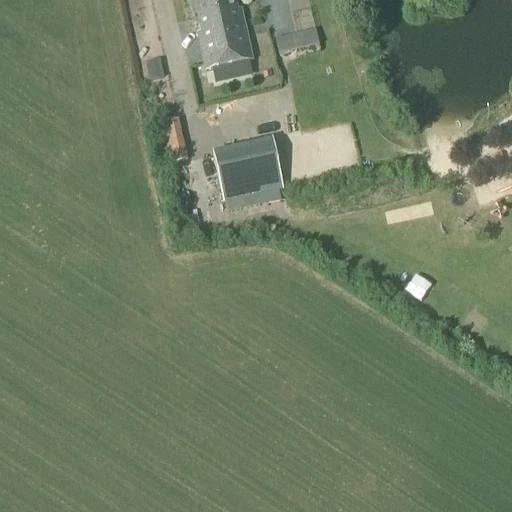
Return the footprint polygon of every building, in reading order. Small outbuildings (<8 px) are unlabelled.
[(236,13),(233,0),(192,0),(200,35),(196,36),(205,74),(252,63),(240,12),(236,13)] [(279,57),(319,48),(315,31),(275,41),(279,57)] [(257,82),(279,79),(278,66),(255,69),(257,82)] [(278,138),(303,131),(290,79),(264,86),(278,138)] [(168,155),(188,151),(181,112),(161,115),(168,155)] [(223,205),(283,191),(272,144),(212,157),(223,205)] [(449,148),(432,148),(432,163),(449,163),(449,148)] [(383,270),(392,251),(370,240),(361,259),(383,270)] [(420,299),(440,314),(456,292),(436,277),(420,299)] [(483,325),(479,340),(503,345),(507,330),(483,325)]
